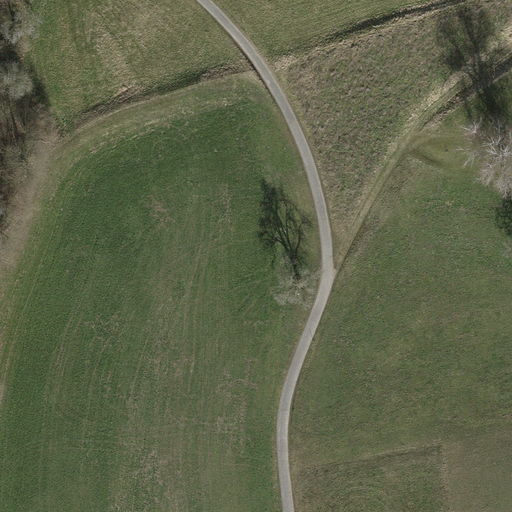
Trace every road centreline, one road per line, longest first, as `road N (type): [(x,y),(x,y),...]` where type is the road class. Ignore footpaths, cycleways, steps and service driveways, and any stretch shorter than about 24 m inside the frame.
road 1 (track): [(195,0),(266,71),(311,168),(325,233),(326,283),(284,412),(287,511)]
road 2 (track): [(326,283),(418,124),(511,50)]
